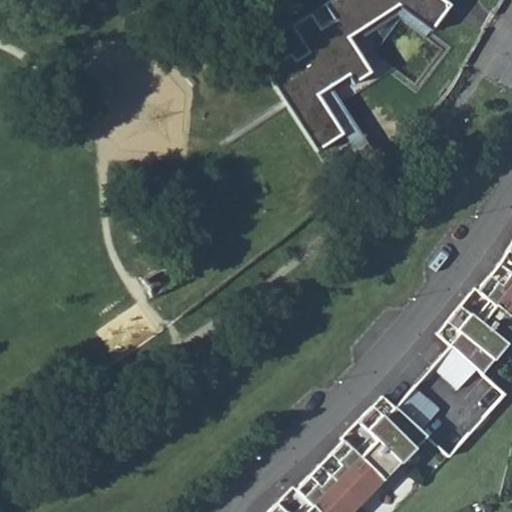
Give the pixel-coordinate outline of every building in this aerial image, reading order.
[(333,0),(324,6),(335,21),(322,30),(312,15),(292,28),(310,54),(298,63),(292,53),(266,71),(320,150),(344,133),(317,94),(329,86),(346,74),(352,83),(368,72),(349,46),(404,7),(438,32),(456,8),(445,0),(333,0)] [(329,86),(317,94),(344,133),(351,143),(340,150),(332,156),(339,166),(358,153),(365,164),(375,153),(329,86)] [(7,230),(21,260),(47,247),(32,218),(7,230)] [(511,247),(508,245),(491,271),(470,296),(488,310),(472,329),(452,312),(424,345),(438,357),(420,377),(445,400),(464,379),(470,384),(511,332),(511,247)] [(383,419),(369,406),(343,432),(363,450),(345,467),(329,451),(281,500),(293,511),(348,511),(414,446),(408,441),(427,421),(401,398),(383,419)]
